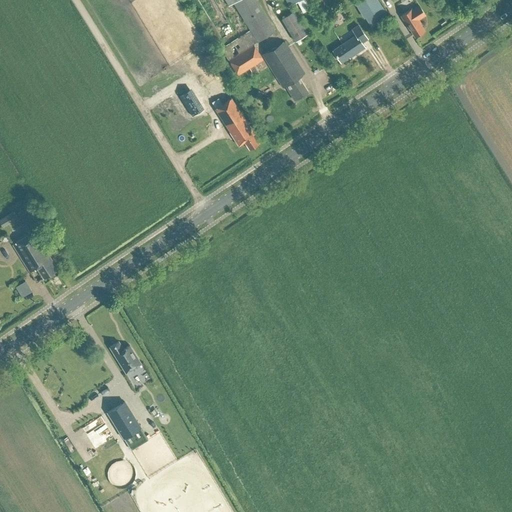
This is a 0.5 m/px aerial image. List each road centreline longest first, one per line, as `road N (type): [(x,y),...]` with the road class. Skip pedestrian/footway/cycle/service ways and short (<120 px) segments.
road 1 (primary): [(206,212),(511,5)]
road 2 (primary): [(0,354),(206,212)]
road 3 (track): [(197,200),(74,0)]
